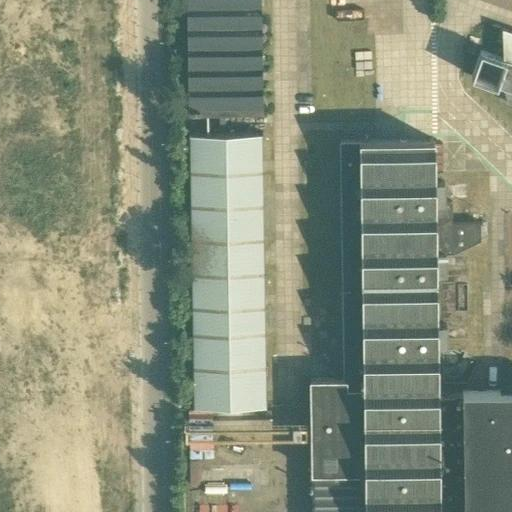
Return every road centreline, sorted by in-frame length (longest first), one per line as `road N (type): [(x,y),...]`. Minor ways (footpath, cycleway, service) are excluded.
road 1 (residential): [(152,511),(147,0)]
road 2 (unknown): [(395,0),(511,173)]
